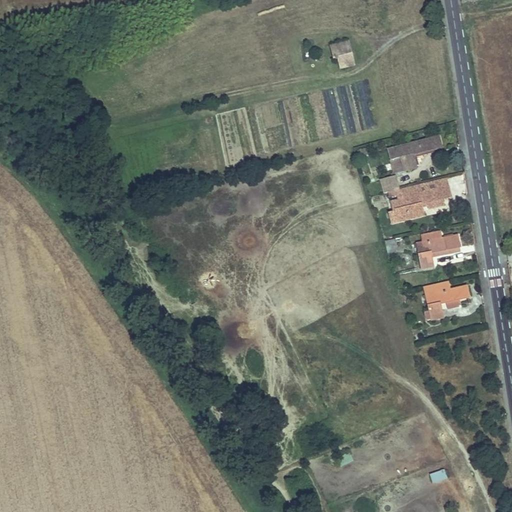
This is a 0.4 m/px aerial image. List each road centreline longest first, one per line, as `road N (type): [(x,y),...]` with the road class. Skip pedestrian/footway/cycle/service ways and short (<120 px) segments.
road 1 (secondary): [(450,0),(511,382)]
road 2 (track): [(388,372),(425,395),(494,511)]
